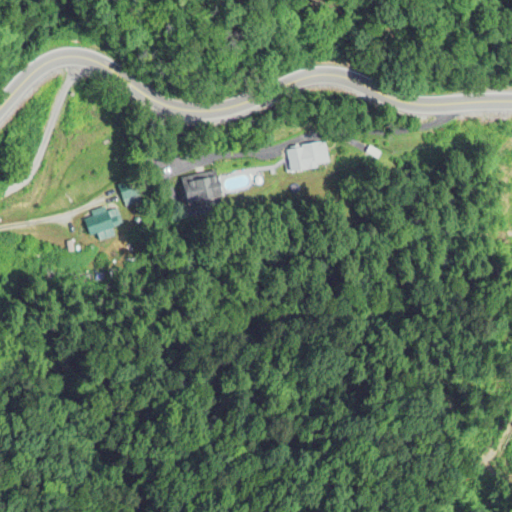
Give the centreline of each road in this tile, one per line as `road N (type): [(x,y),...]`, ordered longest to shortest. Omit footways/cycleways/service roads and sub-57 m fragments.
road 1 (primary): [(0,103),(32,72),(71,59),(91,61),(168,109),(200,113),(232,111),(329,77),(389,102),(511,104)]
road 2 (residential): [(71,59),(71,83),(30,180),(0,200),(67,218),(161,165)]
